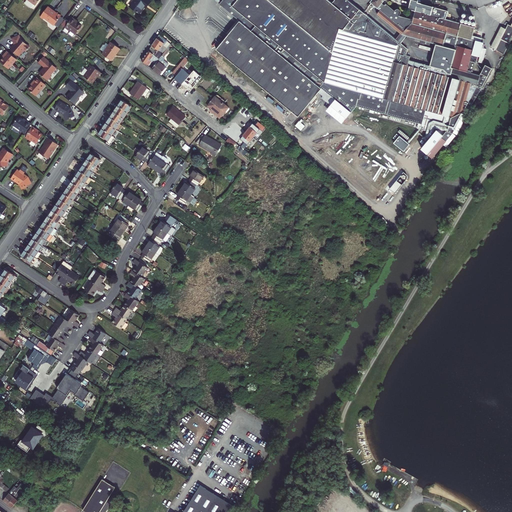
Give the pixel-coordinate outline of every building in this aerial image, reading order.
[(148,5),(151,1),(148,0),(134,0),(130,6),(140,13),(144,7),(146,4),(148,5)] [(328,0),(235,0),(235,1),(232,0),(223,0),(220,5),(239,20),(215,48),(294,113),(318,85),(349,111),(355,105),(447,131),(453,133),(464,112),(467,114),(481,90),(476,87),(477,85),(482,88),(492,69),(485,65),(480,75),(472,73),(475,63),(476,63),(478,57),(472,55),(473,50),(475,41),(471,40),(472,38),(475,28),(461,24),(460,23),(446,19),(448,11),(422,4),(422,1),(421,0),(418,0),(417,0),(408,0),(411,1),(410,5),(408,10),(412,11),(410,19),(407,19),(405,18),(404,17),(403,16),(402,15),(401,14),(401,13),(400,12),(400,11),(399,11),(399,10),(398,10),(397,10),(396,10),(395,10),(395,11),(394,11),(385,4),(387,1),(388,1),(388,0),(371,0),(370,2),(381,11),(378,15),(388,23),(401,33),(403,35),(407,36),(457,50),(457,51),(450,78),(447,77),(448,74),(444,70),(431,66),(409,60),(409,59),(406,58),(406,55),(408,49),(401,43),(396,39),(362,11),(348,0),(334,0),(332,3),(328,0)] [(46,18),(56,25),(62,17),(63,16),(59,13),(58,14),(55,12),(56,11),(49,7),(42,17),(45,19),(46,18)] [(62,17),(56,25),(60,28),(66,20),(62,17)] [(78,20),(74,17),(67,27),(71,30),(77,34),(83,26),(79,23),(77,22),(78,20)] [(505,29),(495,50),(504,54),(511,37),(511,23),(510,26),(508,25),(505,29)] [(501,27),(490,47),(495,50),(505,29),(501,27)] [(401,33),(396,39),(401,43),(407,36),(403,35),(401,33)] [(171,45),(160,35),(150,48),(158,54),(160,52),(164,54),(166,51),(169,47),(171,45)] [(31,46),(21,37),(16,44),(11,49),(15,53),(16,52),(20,55),(21,55),(23,53),(23,51),(25,48),(27,50),(31,46)] [(113,41),(104,54),(113,60),(116,56),(115,56),(121,48),(113,41)] [(437,45),(431,66),(444,70),(448,74),(447,77),(450,78),(457,51),(437,45)] [(158,54),(150,48),(142,61),(148,66),(151,61),(156,64),(164,54),(160,52),(158,54)] [(6,54),(1,60),(9,68),(17,58),(8,50),(5,53),(6,54)] [(163,58),(168,52),(166,51),(164,54),(156,64),(152,69),(160,76),(166,68),(166,67),(168,64),(164,60),(164,59),(163,58)] [(45,56),(39,62),(45,67),(40,73),(48,80),(53,76),(52,75),(58,68),(45,56)] [(177,76),(189,61),(185,57),(172,73),(176,76),(177,76)] [(104,73),(92,64),(88,69),(90,70),(85,76),(94,83),(98,78),(97,77),(98,75),(101,77),(104,73)] [(81,73),(85,76),(90,70),(88,69),(86,67),(81,73)] [(185,80),(193,87),(202,77),(194,70),(185,80)] [(35,82),(29,89),(37,95),(46,84),(38,77),(34,82),(35,82)] [(72,80),(67,86),(72,91),(67,97),(76,104),(80,100),(79,99),(85,92),(72,80)] [(147,88),(138,81),(130,94),(139,100),(143,94),(147,88)] [(216,113),(215,115),(220,118),(228,108),(215,97),(208,106),(212,109),(216,113)] [(0,112),(4,115),(10,106),(2,101),(3,100),(0,98),(0,112)] [(132,107),(122,100),(118,106),(128,112),(132,107)] [(60,101),(55,109),(60,112),(61,112),(65,115),(64,116),(67,120),(75,116),(71,107),(60,101)] [(124,118),(128,112),(118,106),(114,112),(124,118)] [(186,117),(173,107),(167,115),(179,125),(186,117)] [(120,124),(124,118),(114,112),(110,118),(120,124)] [(26,121),(19,117),(14,125),(26,133),(32,124),(27,120),(26,121)] [(116,130),(120,124),(110,118),(106,123),(116,130)] [(112,135),(116,130),(106,123),(103,129),(112,135)] [(34,127),(27,137),(32,141),(33,140),(37,144),(44,135),(37,130),(38,129),(34,127)] [(250,142),(257,133),(250,127),(243,136),(250,142)] [(112,135),(103,129),(99,135),(108,141),(105,144),(110,147),(116,138),(112,135)] [(215,157),(222,145),(215,142),(215,143),(213,142),(213,141),(204,136),(204,137),(199,145),(199,146),(212,153),(211,154),(215,157)] [(394,143),(404,151),(410,144),(400,136),(394,143)] [(234,147),(236,143),(229,138),(227,141),(234,147)] [(49,140),(39,154),(48,161),(58,146),(49,140)] [(14,154),(4,147),(0,153),(2,154),(1,154),(0,155),(0,166),(9,165),(8,162),(11,158),(14,154)] [(145,162),(151,153),(142,147),(141,147),(138,153),(135,157),(142,161),(143,160),(145,162)] [(161,159),(163,156),(157,153),(155,156),(151,153),(145,162),(148,164),(147,165),(154,169),(161,159)] [(101,160),(91,154),(87,159),(97,166),(101,160)] [(87,159),(83,165),(93,172),(97,166),(87,159)] [(164,174),(170,166),(166,163),(161,159),(154,169),(160,174),(161,172),(164,174)] [(93,172),(83,165),(80,171),(89,177),(93,172)] [(20,170),(18,169),(12,178),(18,182),(18,181),(20,182),(23,188),(27,187),(27,185),(32,183),(29,176),(25,173),(26,172),(21,169),(20,170)] [(189,180),(198,186),(204,176),(194,170),(190,176),(191,177),(189,180)] [(89,177),(80,171),(76,177),(85,183),(89,177)] [(403,172),(390,189),(396,194),(409,176),(403,172)] [(85,183),(76,177),(72,182),(81,189),(84,190),(88,185),(85,183)] [(182,189),(191,195),(198,186),(189,180),(187,183),(186,182),(182,189)] [(81,189),(72,182),(68,188),(77,194),(81,189)] [(121,189),(122,187),(117,183),(115,186),(111,192),(110,193),(119,200),(125,191),(121,189)] [(77,194),(68,188),(64,194),(73,200),(77,194)] [(176,199),(185,205),(191,195),(182,189),(177,195),(179,196),(176,199)] [(130,192),(129,194),(125,191),(119,200),(129,206),(135,196),(130,192)] [(73,200),(64,194),(60,199),(70,206),(73,200)] [(140,201),(141,200),(135,196),(129,206),(127,209),(132,212),(134,210),(138,212),(143,204),(140,201)] [(70,206),(60,199),(56,205),(65,211),(70,206)] [(65,211),(56,205),(52,210),(62,217),(65,211)] [(62,217),(52,210),(49,216),(58,223),(62,217)] [(129,225),(127,224),(130,221),(122,216),(121,215),(115,225),(124,231),(129,225)] [(58,223),(49,216),(44,222),(54,228),(58,223)] [(157,227),(167,233),(173,224),(165,218),(163,221),(162,220),(157,227)] [(54,228),(44,222),(40,228),(53,236),(57,230),(55,229),(54,228)] [(118,240),(120,238),(124,231),(115,225),(108,234),(117,239),(118,240)] [(152,237),(161,242),(167,233),(157,227),(153,233),(154,234),(152,237)] [(40,228),(37,233),(46,239),(49,242),(53,236),(40,228)] [(46,239),(37,233),(33,239),(42,245),(46,239)] [(160,246),(158,245),(161,242),(152,237),(146,246),(156,253),(160,246)] [(42,245),(33,239),(29,245),(38,251),(41,253),(44,255),(48,249),(45,247),(42,245)] [(38,251),(29,245),(25,250),(34,257),(38,251)] [(141,256),(149,262),(156,253),(146,246),(142,253),(143,253),(141,256)] [(94,265),(96,265),(101,262),(102,262),(102,261),(87,248),(86,249),(85,255),(85,257),(85,258),(89,262),(90,263),(91,263),(91,264),(93,265),(94,265)] [(34,257),(25,250),(21,256),(33,264),(37,258),(34,257)] [(132,263),(137,266),(133,271),(141,277),(147,268),(135,259),(132,263)] [(61,277),(58,281),(62,283),(70,271),(61,265),(60,266),(56,272),(55,273),(61,277)] [(15,276),(6,269),(2,275),(11,281),(15,276)] [(140,285),(144,279),(141,277),(133,271),(132,270),(130,274),(134,277),(130,282),(138,288),(140,285)] [(70,271),(62,283),(65,285),(68,281),(74,285),(79,277),(70,271)] [(105,278),(97,272),(91,281),(103,289),(106,286),(102,283),(105,278)] [(11,281),(2,275),(0,278),(0,282),(7,287),(11,281)] [(103,289),(91,281),(85,290),(93,296),(97,290),(101,293),(103,289)] [(127,294),(136,299),(142,290),(141,290),(138,288),(130,282),(129,282),(127,285),(131,288),(127,294)] [(124,305),(132,311),(139,302),(136,299),(127,294),(126,293),(124,296),(128,299),(124,305)] [(41,303),(45,305),(51,297),(47,294),(44,297),(41,303)] [(114,311),(126,320),(132,311),(124,305),(120,310),(116,308),(114,311)] [(75,321),(79,315),(71,310),(65,319),(74,325),(74,326),(77,328),(80,324),(75,321)] [(112,323),(120,329),(126,320),(114,311),(112,314),(116,317),(112,323)] [(67,325),(72,328),(74,325),(65,319),(61,317),(55,325),(64,331),(67,325)] [(64,340),(59,337),(64,331),(55,325),(49,334),(49,335),(52,337),(61,343),(64,340)] [(91,337),(100,343),(106,334),(101,331),(98,328),(94,334),(90,331),(88,335),(91,337)] [(49,335),(43,344),(46,346),(52,337),(49,335)] [(24,346),(26,343),(17,337),(15,340),(16,341),(14,344),(21,349),(24,346)] [(61,343),(52,337),(46,346),(43,344),(40,341),(39,342),(36,346),(51,356),(58,346),(63,349),(65,345),(62,344),(61,343)] [(89,348),(97,354),(103,345),(100,343),(91,337),(88,340),(93,343),(89,348)] [(0,347),(5,351),(8,346),(0,340),(0,347)] [(47,362),(51,356),(36,346),(35,345),(32,348),(34,350),(28,359),(34,364),(32,367),(37,370),(40,365),(39,364),(42,359),(47,362)] [(27,354),(30,350),(24,346),(21,349),(21,350),(27,354)] [(88,361),(91,363),(97,354),(89,348),(85,354),(81,351),(78,355),(88,361)] [(70,369),(78,374),(88,361),(78,355),(75,353),(73,356),(77,359),(70,369)] [(33,372),(22,364),(19,368),(21,370),(18,375),(19,376),(15,382),(22,386),(21,387),(27,391),(33,383),(31,382),(34,378),(30,375),(33,372)] [(83,385),(68,375),(67,374),(57,388),(58,389),(53,397),(46,393),(44,395),(36,389),(30,399),(40,406),(43,401),(48,405),(52,400),(61,406),(68,396),(67,395),(69,392),(70,390),(80,397),(85,390),(81,387),(83,385)] [(89,393),(85,390),(80,397),(70,390),(69,392),(83,401),(89,393)] [(28,452),(30,447),(34,450),(44,434),(32,426),(23,440),(22,439),(18,445),(28,452)] [(20,480),(24,474),(15,467),(12,471),(10,473),(20,480)] [(84,511),(99,511),(115,487),(102,480),(82,510),(84,511)] [(9,489),(2,484),(0,486),(4,490),(6,492),(9,489)] [(13,488),(9,493),(3,500),(8,503),(17,492),(19,489),(18,488),(16,486),(14,489),(13,488)] [(230,511),(234,507),(200,486),(183,511),(230,511)] [(9,493),(6,492),(4,490),(0,495),(0,497),(3,500),(9,493)] [(21,496),(17,492),(8,503),(12,507),(15,504),(21,496)]
